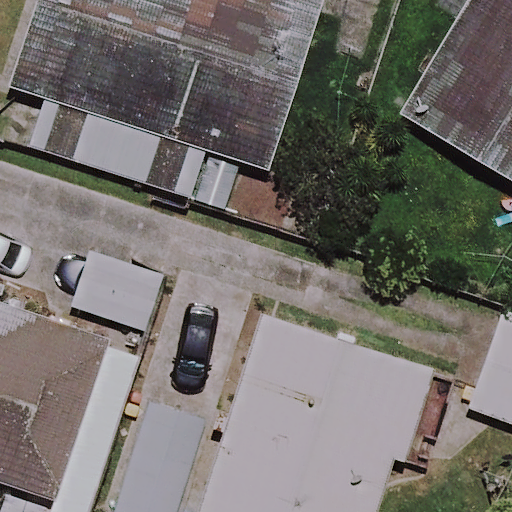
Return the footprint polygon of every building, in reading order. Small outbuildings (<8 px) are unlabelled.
[(196,146),(267,169),(322,0),(41,0),(13,85),(43,95),(26,148),(180,197),(196,146)] [(511,0),(480,0),(403,125),(511,193),(511,0)] [(88,254),(69,310),(143,336),(162,280),(88,254)] [(0,302),(0,483),(8,486),(0,508),(0,511),(83,511),(104,453),(140,352),(0,302)] [(511,321),(499,317),(467,410),(511,425),(511,321)] [(378,511),(426,375),(266,319),(198,511),(378,511)]
